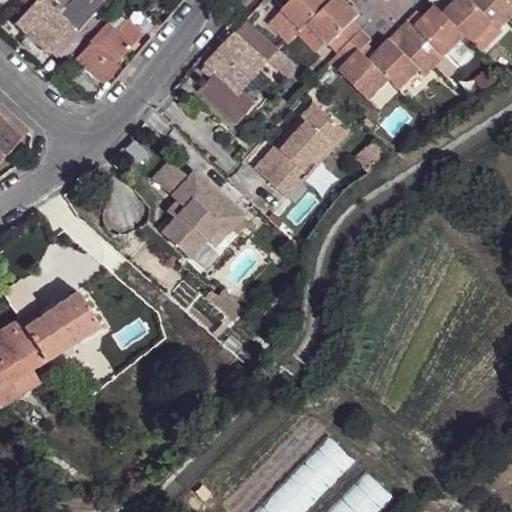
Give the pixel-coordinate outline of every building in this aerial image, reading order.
[(39,0),(37,0),(14,25),(25,35),(34,43),(46,53),(52,47),(62,57),(80,38),(75,34),(103,4),(99,0),(70,0),(56,15),(39,0)] [(291,0),(279,13),(300,33),(307,26),(329,2),(327,0),(291,0)] [(348,9),(338,0),(330,0),(329,2),(307,26),(336,55),(359,31),(350,22),(356,16),(348,9)] [(490,23),(495,28),(505,19),(485,0),(454,0),(440,14),(462,35),(470,43),(490,23)] [(511,0),(485,0),(505,19),(511,11),(511,0)] [(421,20),(413,27),(407,22),(397,31),(433,66),(445,53),(462,35),(440,14),(433,7),(421,20)] [(421,20),(415,13),(407,22),(413,27),(421,20)] [(111,62),(128,45),(139,34),(122,18),(111,30),(102,21),(85,40),(87,42),(72,57),(80,64),(65,80),(86,98),(100,82),(115,66),(111,62)] [(275,50),(245,21),(233,35),(262,63),(264,61),(275,50)] [(479,53),(499,33),(495,28),(490,23),(470,43),(479,53)] [(338,72),(367,101),(387,81),(367,61),(358,52),(365,46),(370,41),(359,31),(336,55),(346,64),(338,72)] [(416,70),(423,76),(433,66),(397,31),(374,55),(367,61),(387,81),(396,90),(416,70)] [(28,50),(34,43),(25,35),(19,42),(28,50)] [(251,104),(235,89),(262,63),(233,35),(203,65),(211,72),(207,77),(194,90),(230,125),(251,104)] [(374,55),(365,46),(358,52),(367,61),(374,55)] [(275,50),(264,61),(283,78),(294,66),(279,53),(275,50)] [(456,65),(445,53),(433,66),(444,77),(456,65)] [(338,72),(346,64),(336,55),(328,64),(338,72)] [(211,72),(203,65),(199,70),(207,77),(211,72)] [(316,167),(346,134),(313,105),(301,118),(302,121),(291,133),(295,136),(280,152),(276,149),(274,147),(254,170),(277,191),(291,175),(296,180),(312,163),(316,167)] [(24,130),(2,109),(0,111),(0,157),(17,138),(24,130)] [(295,136),(291,133),(276,149),(280,152),(295,136)] [(361,163),(384,147),(377,142),(356,156),(361,163)] [(384,147),(361,163),(368,172),(392,154),(384,147)] [(171,197),(188,178),(169,161),(152,180),(171,197)] [(188,178),(171,197),(176,201),(184,208),(174,219),(162,232),(190,259),(206,242),(221,225),(230,234),(245,217),(194,171),(188,178)] [(291,175),(277,191),(286,200),(301,183),(296,180),(291,175)] [(176,201),(166,212),(174,219),(184,208),(176,201)] [(221,225),(206,242),(215,250),(230,234),(221,225)] [(97,326),(74,288),(45,311),(39,315),(21,326),(43,359),(97,326)] [(217,308),(232,321),(240,312),(225,298),(217,308)] [(19,327),(21,326),(39,315),(34,308),(14,320),(19,327)] [(0,327),(0,384),(27,368),(30,367),(43,359),(21,326),(19,327),(14,320),(8,323),(7,321),(1,324),(2,327),(0,327)] [(0,405),(36,384),(27,368),(0,384),(0,405)] [(90,489),(96,482),(79,471),(48,449),(43,457),(90,489)] [(84,463),(79,471),(96,482),(107,490),(110,486),(112,484),(84,463)] [(128,484),(119,477),(112,484),(110,486),(121,493),(128,484)]
